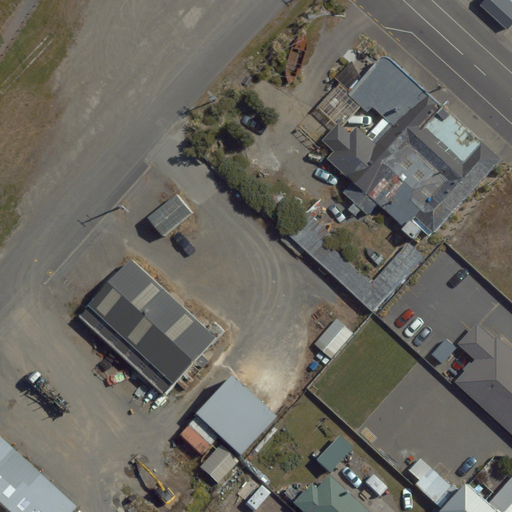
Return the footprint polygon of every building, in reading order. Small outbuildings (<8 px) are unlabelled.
[(511,0),(508,0),(497,10),(511,28),(511,0)] [(485,194),(377,94),(310,179),(416,282),(485,194)] [(203,220),(183,197),(155,222),(175,244),(203,220)] [(132,300),(82,360),(155,427),(221,377),(132,300)] [(351,327),(330,305),(307,327),(328,349),(351,327)] [(276,425),(231,382),(172,443),(218,486),(276,425)] [(74,511),(0,442),(0,506),(6,511),(74,511)] [(511,511),(511,496),(495,482),(470,511),(511,511)] [(377,511),(366,500),(353,511),(377,511)]
